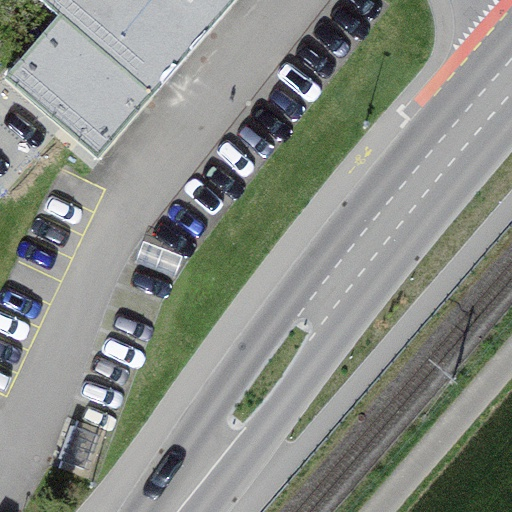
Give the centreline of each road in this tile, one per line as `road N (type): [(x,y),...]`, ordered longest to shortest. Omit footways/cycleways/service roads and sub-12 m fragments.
road 1 (primary): [(511,77),(358,255),(177,511)]
road 2 (track): [(377,511),(511,355)]
